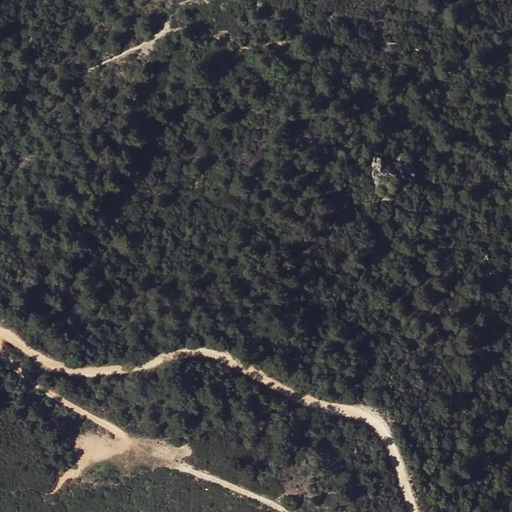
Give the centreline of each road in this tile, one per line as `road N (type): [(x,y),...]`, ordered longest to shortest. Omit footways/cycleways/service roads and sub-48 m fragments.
road 1 (track): [(0,334),(68,371),(200,354),(223,359),(307,402),(365,420),(389,449),(410,511)]
road 2 (track): [(0,352),(75,410),(158,458),(282,511)]
